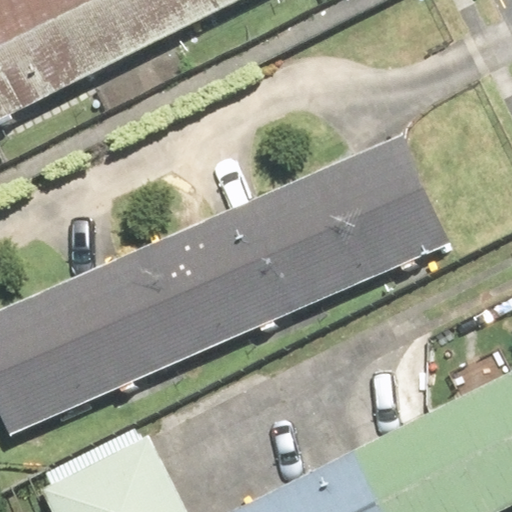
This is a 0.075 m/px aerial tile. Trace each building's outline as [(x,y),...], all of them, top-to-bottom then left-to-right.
[(0,0),(0,125),(258,0),(0,0)] [(426,132),(0,306),(0,348),(29,420),(471,241),(426,132)] [(511,370),(351,452),(381,511),(490,511),(511,501),(511,370)] [(182,511),(139,427),(29,482),(44,511),(182,511)] [(381,511),(351,452),(232,511),(381,511)]
